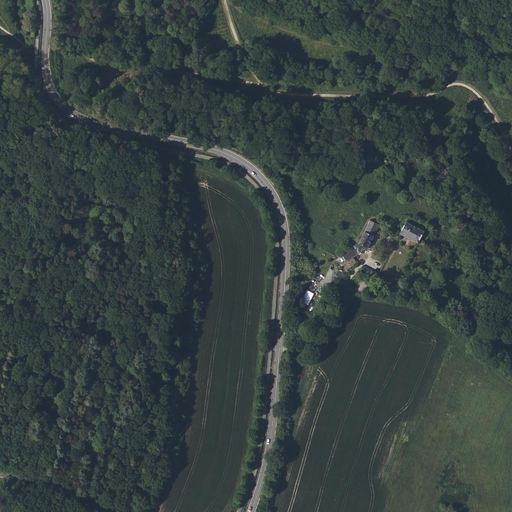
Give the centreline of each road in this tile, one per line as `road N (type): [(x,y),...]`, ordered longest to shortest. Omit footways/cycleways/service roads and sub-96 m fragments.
road 1 (secondary): [(279,345),(285,236),(273,195),(236,158),(95,125),(63,106),(46,70),(44,0)]
road 2 (track): [(511,158),(493,116),(467,86),(366,97),(276,93),(262,83)]
road 3 (secondary): [(250,511),(269,448),(279,345)]
road 4 (residential): [(365,258),(307,350),(279,345)]
